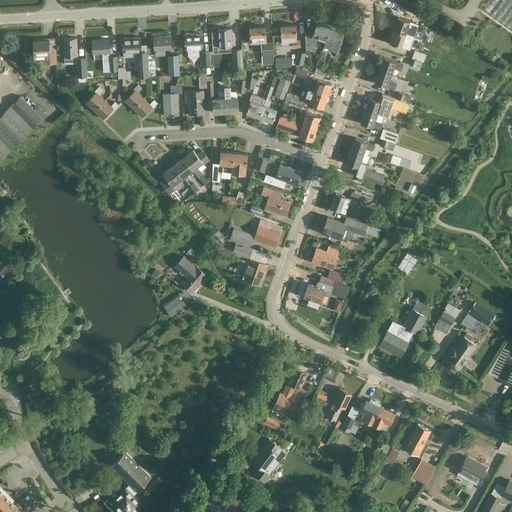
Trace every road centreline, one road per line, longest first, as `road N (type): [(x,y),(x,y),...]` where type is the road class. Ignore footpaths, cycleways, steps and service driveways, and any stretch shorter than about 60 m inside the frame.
road 1 (unclassified): [(511,442),(282,327),(277,296),(325,160)]
road 2 (tertiary): [(0,17),(297,0)]
road 3 (residential): [(325,160),(241,133),(143,135),(132,142)]
road 4 (unclassified): [(325,160),(368,38),(366,0)]
